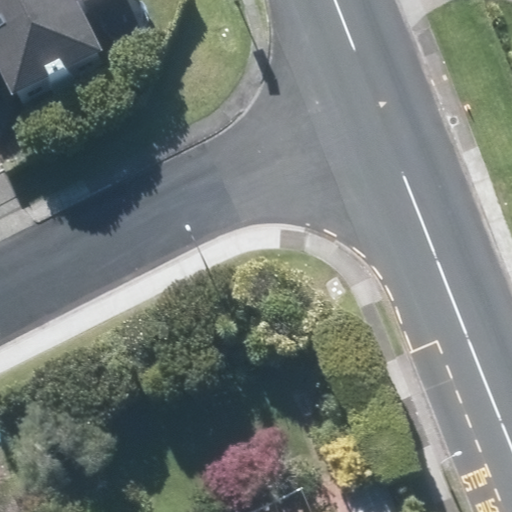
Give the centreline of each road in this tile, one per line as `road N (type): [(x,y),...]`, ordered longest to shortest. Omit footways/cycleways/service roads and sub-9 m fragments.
road 1 (residential): [(371,112),(0,299)]
road 2 (tertiary): [(371,112),(511,453)]
road 3 (tertiary): [(327,0),(371,112)]
